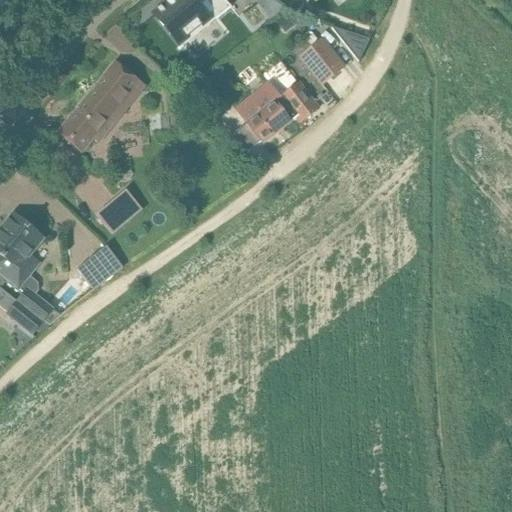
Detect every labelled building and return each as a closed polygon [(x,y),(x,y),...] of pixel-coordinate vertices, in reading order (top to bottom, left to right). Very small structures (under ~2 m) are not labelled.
[(166,6),(153,16),(180,48),(178,50),(179,52),(181,50),(231,10),(222,0),(172,0),(172,1),(171,0),(167,0),(164,3),(166,6)] [(264,13),(275,4),(269,0),(262,0),(257,5),(264,13)] [(286,35),(295,28),(288,18),(278,25),(286,35)] [(331,28),(331,29),(359,63),(370,41),(331,28)] [(322,86),(344,68),(322,41),(300,58),(322,86)] [(102,139),(144,87),(115,63),(57,134),(82,155),(98,135),(102,139)] [(298,84),(247,124),(263,145),(296,119),(300,124),(318,110),(298,84)] [(219,103),(210,111),(217,120),(227,112),(219,103)] [(227,118),(218,124),(225,135),(234,128),(227,118)] [(112,235),(141,210),(125,192),(96,217),(112,235)] [(39,265),(30,257),(44,240),(13,215),(0,230),(0,275),(24,295),(17,303),(42,323),(48,327),(61,318),(35,297),(38,292),(37,284),(29,277),(39,265)] [(77,271),(93,291),(123,268),(106,247),(77,271)] [(17,303),(7,315),(32,336),(42,323),(17,303)]
